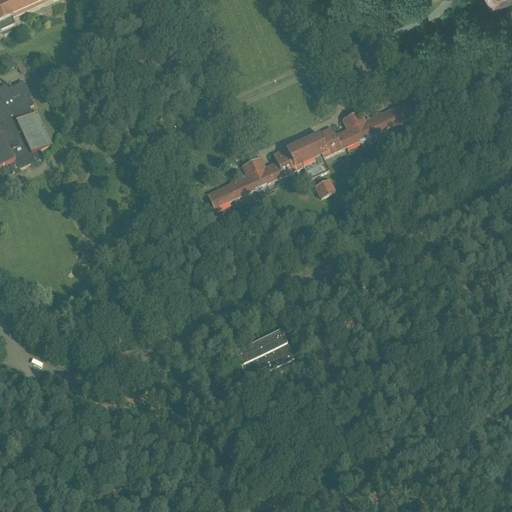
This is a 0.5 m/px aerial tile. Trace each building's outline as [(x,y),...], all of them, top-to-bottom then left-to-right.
[(0,0),(0,36),(5,38),(13,34),(15,30),(12,23),(62,0),(0,0)] [(17,66),(18,69),(21,75),(28,72),(24,62),(17,66)] [(0,171),(8,167),(13,176),(41,163),(37,154),(51,148),(36,115),(33,116),(30,110),(34,108),(24,86),(0,97),(0,96),(0,171)] [(373,137),(384,133),(412,120),(406,106),(382,117),(382,116),(372,120),(373,121),(365,125),(360,114),(343,122),(348,133),(336,138),(332,131),(274,158),(277,166),(265,172),(260,161),(242,170),(247,180),(240,184),(240,182),(231,186),(231,188),(208,199),(214,212),(252,194),(255,195),(268,189),(269,186),(303,170),(309,184),(317,180),(320,187),(315,189),(320,201),(335,195),(330,182),(323,185),(320,178),(329,174),(323,161),(357,145),(360,146),(372,141),(373,137)] [(248,384),(249,384),(294,362),(281,334),(235,356),(248,384)]
